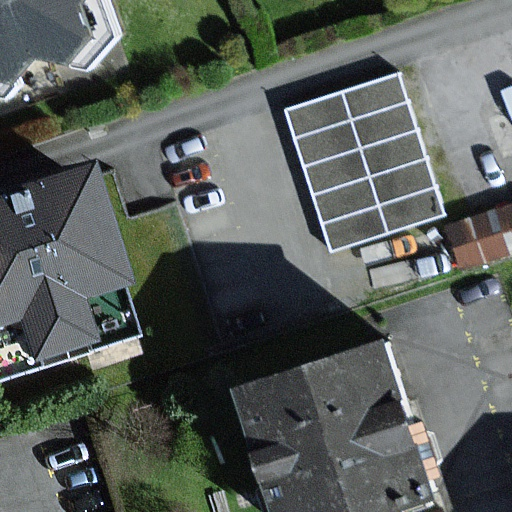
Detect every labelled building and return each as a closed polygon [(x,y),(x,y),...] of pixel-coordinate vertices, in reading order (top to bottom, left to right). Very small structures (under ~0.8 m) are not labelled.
[(0,0),(0,95),(12,98),(40,58),(92,70),(119,36),(104,0),(0,0)] [(401,71),(286,109),(334,254),(449,216),(401,71)] [(83,177),(0,204),(0,387),(138,342),(83,177)] [(466,259),(511,244),(511,193),(451,213),(466,259)] [(390,340),(234,391),(273,511),(399,511),(443,498),(390,340)]
